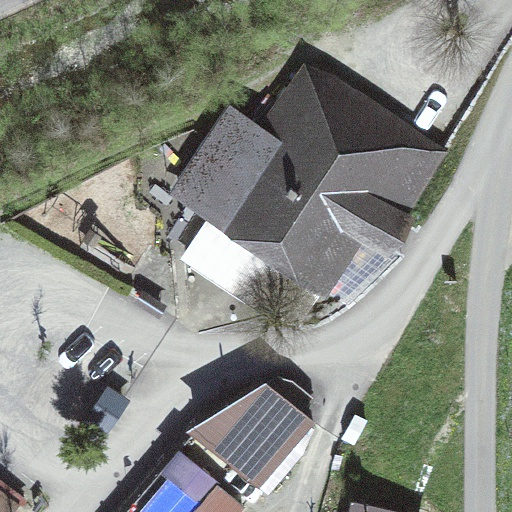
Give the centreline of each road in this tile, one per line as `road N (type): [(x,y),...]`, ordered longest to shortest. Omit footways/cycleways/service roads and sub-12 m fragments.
road 1 (track): [(65,511),(183,390),(216,367),(265,352),(337,347),(374,322),(497,151)]
road 2 (track): [(474,511),(482,242),(511,110)]
road 3 (track): [(337,347),(331,401),(299,511)]
